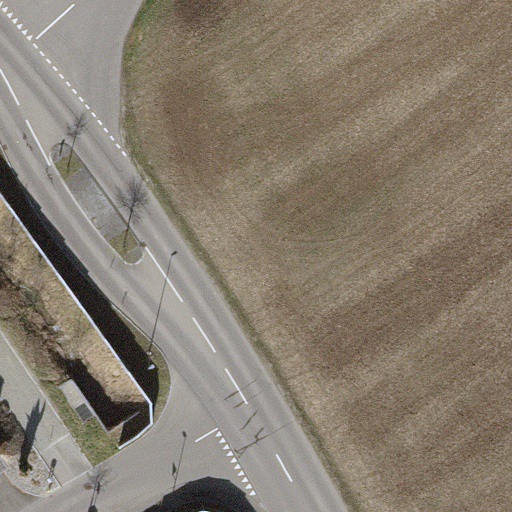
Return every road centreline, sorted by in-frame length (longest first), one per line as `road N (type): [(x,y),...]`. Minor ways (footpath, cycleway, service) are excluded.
road 1 (tertiary): [(251,408),(177,262),(129,189),(63,109),(0,51)]
road 2 (tertiary): [(0,84),(17,134),(69,225),(251,408)]
road 3 (residential): [(251,408),(73,511)]
road 4 (track): [(0,361),(93,499)]
